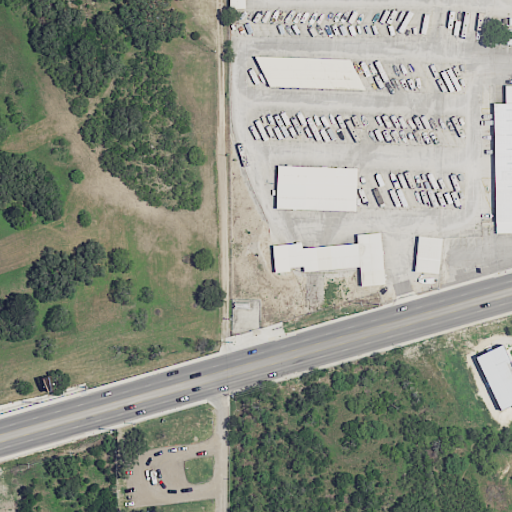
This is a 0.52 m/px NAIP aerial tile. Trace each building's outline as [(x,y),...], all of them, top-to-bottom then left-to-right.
[(229,0),(230,8),(246,8),(245,0),(229,0)] [(262,87),(357,89),(357,59),(263,57),(262,87)] [(511,84),(505,85),(505,103),(494,103),(496,233),(511,232),(511,84)] [(356,211),(357,168),(278,166),(277,209),(356,211)] [(360,268),(361,286),(384,285),(381,233),(357,234),(358,244),(302,247),(302,243),(273,245),(275,273),(291,272),(291,267),(304,266),(304,272),(360,268)] [(417,272),(440,273),(441,238),(418,237),(417,272)] [(511,364),(502,344),(475,357),(502,410),(511,405),(511,364)]
